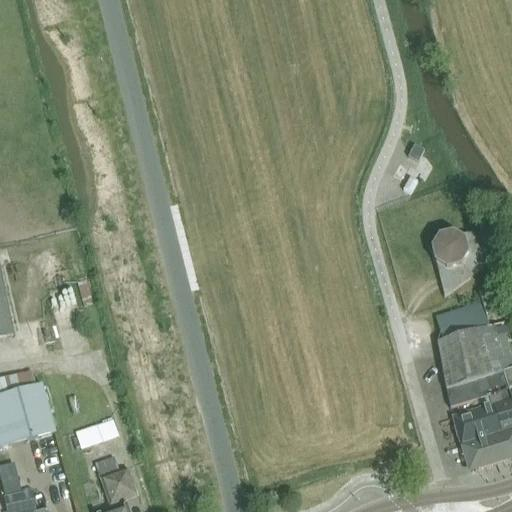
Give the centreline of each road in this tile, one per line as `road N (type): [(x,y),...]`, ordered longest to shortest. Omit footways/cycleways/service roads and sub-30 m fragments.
road 1 (unclassified): [(109,0),(234,511)]
road 2 (unclassified): [(394,324),(433,456)]
